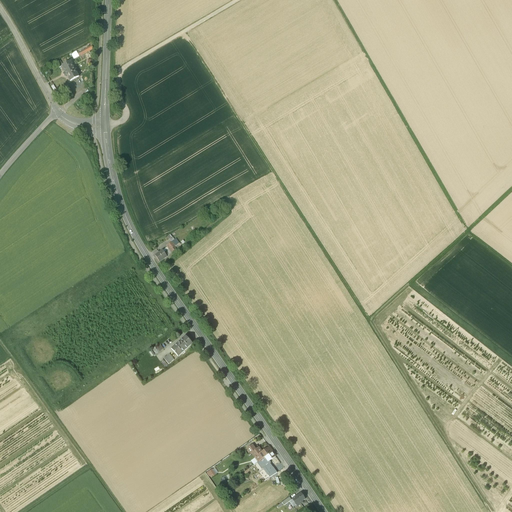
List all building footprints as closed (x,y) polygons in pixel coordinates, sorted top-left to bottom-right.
[(93,45),(77,54),(79,57),(95,48),(93,45)] [(71,62),(62,67),(70,82),(79,77),(71,62)] [(172,242),(167,246),(172,254),(179,248),(178,246),(176,248),(172,242)] [(446,254),(449,259),(444,263),(447,266),(465,251),(462,248),(456,253),(453,249),(446,254)] [(164,253),(162,251),(155,256),(159,262),(167,257),(165,254),(166,253),(165,252),(164,253)] [(185,336),(171,349),(178,357),(192,343),(185,336)] [(158,346),(162,351),(169,345),(165,340),(158,346)] [(169,354),(164,359),(168,364),(173,359),(169,354)] [(162,363),(154,368),(156,371),(164,366),(162,363)] [(252,445),(247,448),(251,454),(252,453),(256,450),(252,445)] [(259,447),(256,450),(252,453),(255,458),(255,459),(257,462),(258,462),(272,451),(269,447),(262,452),(259,447)] [(272,451),(258,462),(262,469),(270,464),(268,461),(275,456),(272,451)] [(213,468),(207,472),(211,478),(217,473),(213,468)] [(301,493),(292,499),(297,505),(300,503),(301,504),(303,503),(302,502),(305,499),(301,493)]
